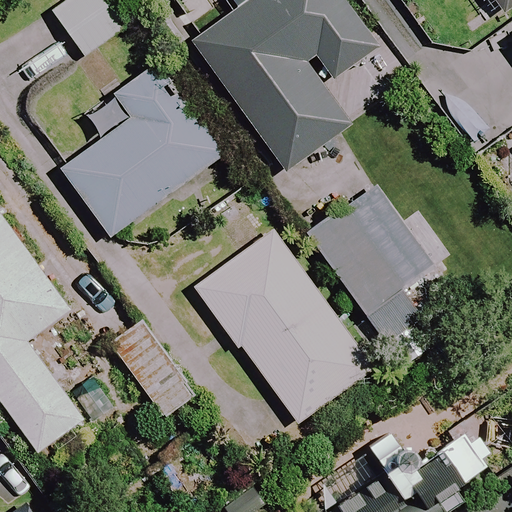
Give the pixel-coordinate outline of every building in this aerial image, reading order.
[(131,21),(115,0),(65,0),(43,16),(76,61),(131,21)] [(370,49),(332,0),(250,0),(186,48),(281,173),(340,128),(313,92),(370,49)] [(511,0),(477,0),(491,19),(511,4),(511,0)] [(511,33),(501,41),(511,56),(511,203),(503,211),(511,223),(511,33)] [(218,156),(150,63),(105,96),(122,120),(51,172),(101,241),(218,156)] [(423,271),(365,193),(303,238),(360,317),(423,271)] [(0,413),(30,456),(77,422),(21,343),(63,313),(0,224),(0,413)] [(368,369),(259,224),(182,282),(292,426),(368,369)] [(195,394),(142,317),(102,345),(154,422),(195,394)] [(297,492),(310,511),(369,511),(390,498),(395,506),(442,474),(455,493),(487,472),(437,397),(297,492)]
